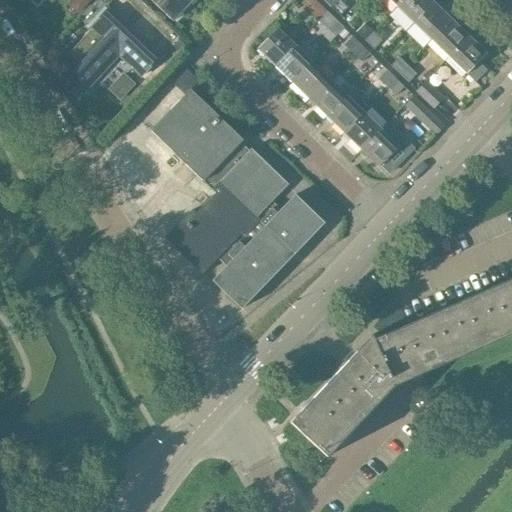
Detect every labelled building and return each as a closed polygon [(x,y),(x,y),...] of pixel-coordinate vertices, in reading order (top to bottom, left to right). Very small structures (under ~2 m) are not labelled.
[(93,30),(69,54),(76,61),(69,68),(89,87),(120,54),(141,74),(159,55),(113,11),(123,0),(96,0),(80,18),(88,26),(90,28),(93,30)] [(190,2),(187,0),(151,0),(173,20),(190,2)] [(317,20),(326,11),(314,0),(305,0),(301,4),(317,20)] [(347,7),(339,0),(336,0),(330,7),(339,16),(347,7)] [(402,0),(397,6),(414,23),(434,2),(432,0),(402,0)] [(414,23),(431,39),(451,18),(434,2),(414,23)] [(326,11),(317,20),(326,29),(335,20),(326,11)] [(431,39),(449,56),(469,35),(451,18),(431,39)] [(365,41),(373,32),(363,23),(355,32),(365,41)] [(274,66),(294,45),(276,27),(256,48),(274,66)] [(382,41),(373,32),(365,41),(374,49),(382,41)] [(469,35),(449,56),(466,72),(467,72),(476,81),(489,69),(479,59),(486,51),(469,35)] [(352,54),(360,45),(351,36),(342,45),(352,54)] [(274,66),(292,83),(312,62),(294,45),(274,66)] [(369,54),(360,45),(352,54),(361,62),(369,54)] [(398,73),(406,65),(398,57),(390,66),(398,73)] [(329,78),(312,62),(292,83),(309,99),(329,78)] [(416,74),(406,65),(398,73),(408,83),(416,74)] [(386,87),(394,78),(386,70),(377,79),(386,87)] [(309,99),(326,116),(346,94),(329,78),(309,99)] [(404,87),(394,78),(386,87),(396,96),(404,87)] [(432,109),(434,108),(444,99),(425,81),(415,92),(432,109)] [(191,89),(151,130),(211,188),(212,188),(216,191),(196,212),(192,208),(165,237),(202,273),(218,256),(226,264),(212,278),(242,307),(324,222),(294,193),(280,207),(272,200),(288,183),(191,89)] [(326,116),(343,132),(363,111),(346,94),(326,116)] [(413,97),(405,105),(423,122),(431,114),(431,113),(421,105),(413,97)] [(343,132),(360,149),(381,127),(363,111),(343,132)] [(381,128),(361,149),(379,166),(379,165),(388,174),(412,149),(386,123),(381,128)] [(344,363),(288,422),(325,456),(392,386),(511,333),(511,278),(371,341),(369,336),(343,362),(344,363)]
